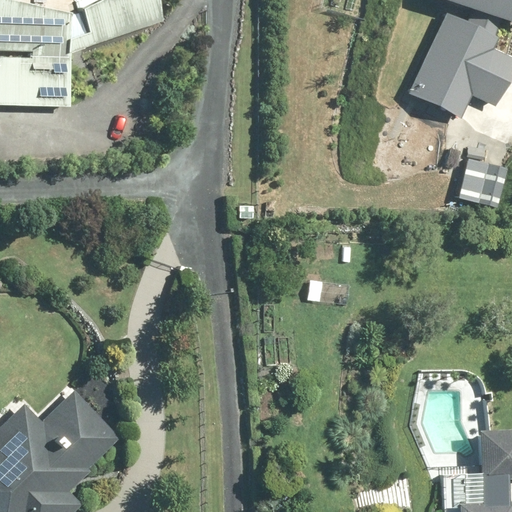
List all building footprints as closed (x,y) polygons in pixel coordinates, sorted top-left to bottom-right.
[(0,0),(0,105),(65,108),(68,51),(165,20),(159,0),(73,0),(60,5),(59,0),(0,0)] [(511,0),(446,0),(408,92),(461,115),(468,97),(494,108),(511,66),(511,56),(490,47),(502,19),(511,23),(511,0)] [(480,183),(457,177),(452,198),(475,204),(480,183)] [(42,421),(24,403),(0,427),(0,511),(73,511),(81,504),(68,490),(122,438),(69,384),(51,401),(57,407),(42,421)] [(443,511),(511,511),(511,477),(511,431),(479,432),(479,476),(443,475),(443,511)]
